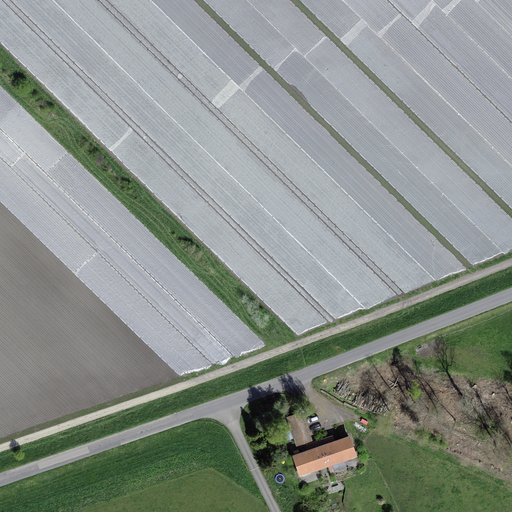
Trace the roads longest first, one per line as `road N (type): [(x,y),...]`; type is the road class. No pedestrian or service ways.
road 1 (track): [(0,448),(511,260)]
road 2 (unclassified): [(225,400),(511,292)]
road 3 (unclassified): [(225,400),(0,476)]
road 4 (unclassified): [(279,511),(225,400)]
